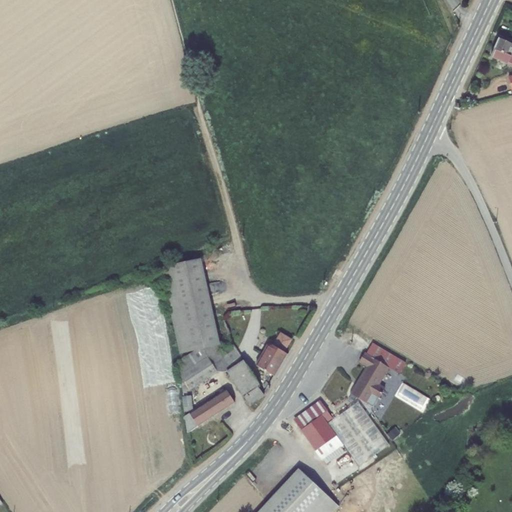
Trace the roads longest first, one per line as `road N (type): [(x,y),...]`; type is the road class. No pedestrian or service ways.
road 1 (tertiary): [(436,119),(268,416),(176,511)]
road 2 (unclassified): [(436,119),(511,279)]
road 3 (track): [(234,231),(243,278),(255,295),(341,297)]
road 4 (tertiary): [(491,0),(436,119)]
